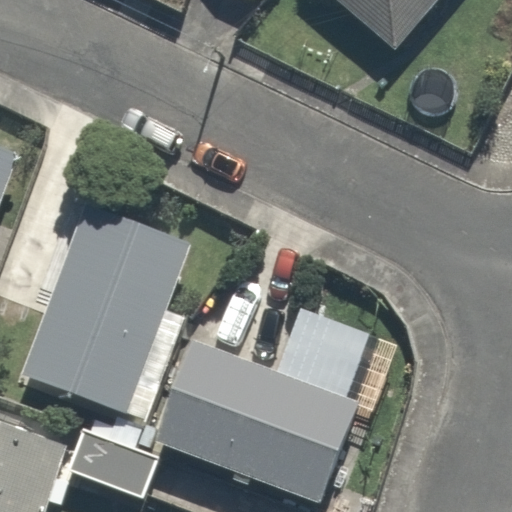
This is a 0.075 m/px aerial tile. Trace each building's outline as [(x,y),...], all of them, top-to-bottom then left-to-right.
[(332,0),(384,46),(425,0),(332,0)] [(82,204),(14,367),(115,409),(183,246),(82,204)] [(350,399),(187,343),(153,439),(317,495),(350,399)] [(0,511),(31,511),(54,432),(0,416),(0,511)] [(154,456),(78,429),(66,473),(144,493),(154,456)]
